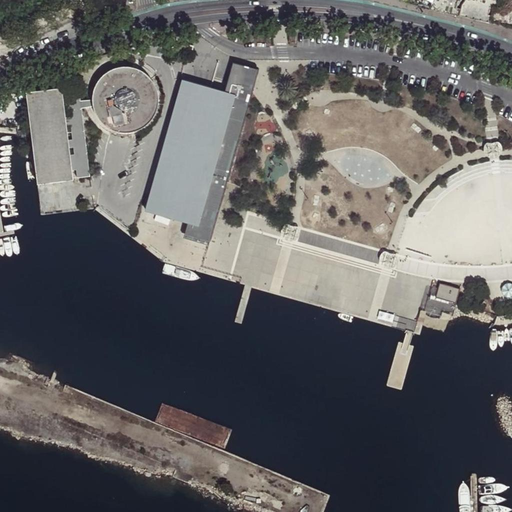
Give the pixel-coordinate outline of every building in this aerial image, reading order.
[(430,9),(438,12),(440,0),(431,0),(432,0),(430,9)] [(440,0),(438,12),(455,15),(456,7),(457,0),(440,0)] [(460,17),(490,23),(494,5),(471,0),(465,0),(462,5),(462,8),(460,17)] [(508,28),(511,28),(511,10),(494,5),(490,23),(508,28)] [(166,58),(186,54),(186,53),(188,44),(178,45),(165,47),(166,58)] [(227,182),(259,68),(234,61),(226,90),(183,78),(146,210),(189,222),(185,234),(210,241),(216,221),(227,182)] [(148,74),(142,70),(136,67),(131,66),(127,65),(120,66),(113,68),(107,71),(104,74),(100,77),(96,83),(95,87),(93,91),(93,96),(93,100),(93,105),(94,109),(96,114),(99,118),(102,121),(107,125),(111,128),(117,130),(124,131),(131,131),(138,129),(142,127),(147,123),(152,118),(156,112),(158,105),(158,99),(158,94),(157,89),(156,85),(154,81),(151,77),(148,74)] [(90,176),(82,108),(93,107),(92,100),(81,101),(79,85),(67,87),(68,95),(70,109),(71,118),(71,124),(73,140),(74,147),(75,155),(77,170),(78,178),(90,176)] [(64,110),(62,96),(61,88),(26,92),(38,183),(73,178),(72,170),(70,156),(69,148),(68,141),(66,125),(65,118),(64,110)] [(456,303),(460,289),(440,283),(436,298),(456,303)]
